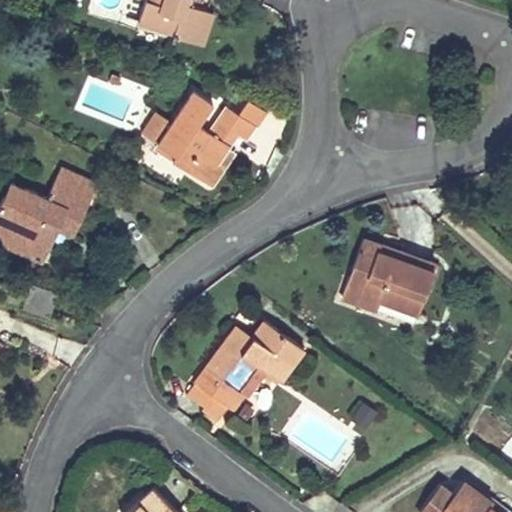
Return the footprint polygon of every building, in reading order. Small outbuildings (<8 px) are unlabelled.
[(145,0),(139,21),(174,33),(173,35),(198,44),(209,10),(186,3),(186,0),(145,0)] [(209,10),(198,44),(203,45),(214,12),(209,10)] [(112,74),(109,80),(118,84),(121,77),(112,74)] [(193,88),(158,141),(176,153),(173,158),(213,184),(225,164),(219,160),(229,144),(208,130),(198,124),(213,101),(193,88)] [(246,99),(238,113),(254,124),(263,110),(246,99)] [(225,104),(216,119),(237,133),(245,138),(254,124),(238,113),(225,104)] [(216,119),(208,130),(229,144),(237,133),(216,119)] [(158,141),(155,147),(173,158),(176,153),(158,141)] [(219,160),(225,164),(236,148),(229,144),(219,160)] [(10,181),(0,204),(0,242),(43,262),(58,228),(74,235),(98,182),(61,166),(47,197),(10,181)] [(363,237),(342,296),(377,309),(381,299),(419,312),(434,269),(398,256),(400,250),(363,237)] [(436,263),(400,250),(398,256),(434,269),(436,263)] [(48,312),(54,294),(33,287),(27,305),(48,312)] [(280,380),(304,348),(264,318),(253,335),(247,342),(231,330),(187,391),(204,403),(211,395),(228,407),(239,391),(258,365),(265,370),(280,380)] [(237,323),(231,330),(247,342),(253,335),(237,323)] [(265,370),(258,365),(239,391),(246,396),(265,370)] [(204,403),(221,416),(228,407),(211,395),(204,403)] [(363,401),(354,413),(367,423),(377,410),(363,401)] [(492,501),(462,479),(452,493),(439,483),(419,510),(421,511),(496,511),(489,506),(492,501)] [(178,511),(179,511),(152,485),(124,511),(178,511)]
